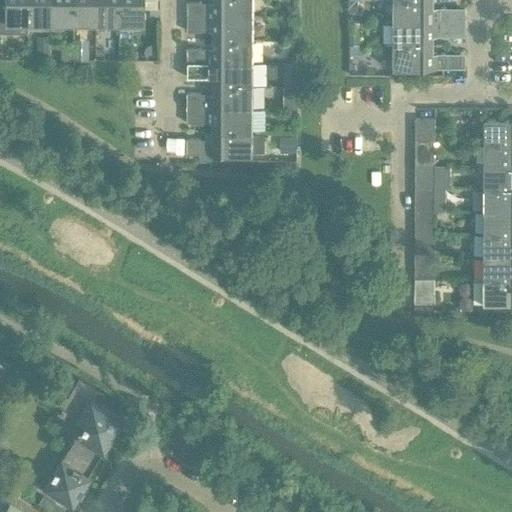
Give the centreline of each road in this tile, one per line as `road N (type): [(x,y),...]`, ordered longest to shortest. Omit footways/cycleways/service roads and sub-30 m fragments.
road 1 (residential): [(403,290),(404,97),(477,98)]
road 2 (residential): [(168,178),(172,0)]
road 3 (residential): [(109,511),(139,464),(223,511)]
